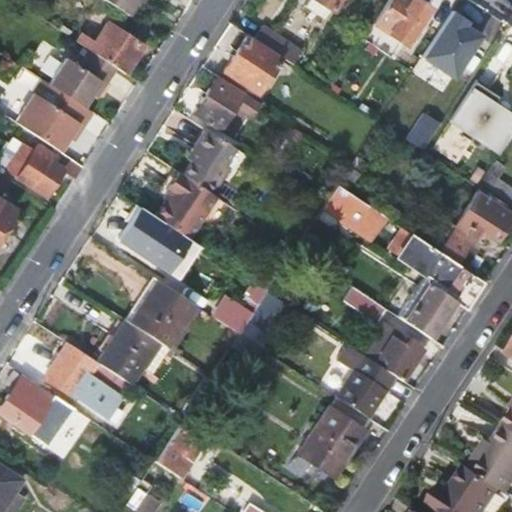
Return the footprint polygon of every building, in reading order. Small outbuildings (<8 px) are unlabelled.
[(100,0),(122,14),(131,0),(100,0)] [(308,0),(304,7),(326,21),(332,12),(313,0),(308,0)] [(313,0),(332,12),(339,0),(313,0)] [(414,0),(388,0),(372,25),(405,47),(429,10),(414,0)] [(452,8),(421,56),(455,78),(486,31),(452,8)] [(73,43),(88,53),(113,70),(122,76),(141,48),(106,24),(92,43),(79,34),(73,43)] [(257,26),(250,38),(267,49),(274,37),(257,26)] [(231,57),(222,70),(248,88),(257,93),(259,90),(280,58),(267,49),(250,38),(246,35),(236,51),(232,49),(227,55),(231,57)] [(267,49),(280,58),(288,63),(296,50),(275,37),(274,37),(267,49)] [(88,53),(78,69),(62,59),(44,84),(80,107),(97,82),(102,85),(113,70),(88,53)] [(298,69),(290,84),(303,92),(311,78),(298,69)] [(238,94),(214,78),(192,113),(216,129),(230,108),(247,120),(257,104),(243,95),(240,93),(238,94)] [(40,82),(12,123),(56,152),(73,126),(78,128),(87,112),(80,107),(44,84),(40,82)] [(257,104),(271,113),(278,102),(259,90),(257,93),(248,88),(243,95),(257,104)] [(448,121),(497,152),(511,129),(511,119),(468,90),(448,121)] [(196,151),(180,175),(205,191),(209,184),(215,188),(226,171),(220,167),(233,148),(204,129),(191,148),(196,151)] [(0,175),(7,180),(40,201),(59,172),(71,180),(79,168),(56,152),(51,159),(33,148),(30,152),(20,144),(0,175)] [(477,187),(505,206),(511,197),(511,191),(493,178),(501,166),(491,161),(475,186),(477,187)] [(168,195),(153,218),(176,234),(187,241),(215,198),(205,191),(180,175),(176,173),(164,192),(168,195)] [(0,224),(9,210),(0,203),(0,190),(7,180),(0,175),(0,224)] [(323,202),(342,213),(338,220),(349,226),(353,220),(375,234),(385,219),(334,186),(323,202)] [(477,187),(440,244),(433,239),(428,247),(454,264),(477,231),(491,242),(511,210),(511,209),(505,206),(477,187)] [(142,211),(122,242),(155,265),(176,234),(153,218),(142,211)] [(304,231),(292,249),(307,259),(319,239),(304,231)] [(422,274),(394,316),(429,338),(456,297),(469,305),(483,284),(454,264),(428,247),(404,231),(400,237),(404,239),(394,256),(422,274)] [(280,241),(267,262),(278,271),(292,249),(280,241)] [(61,279),(81,292),(88,284),(67,270),(61,279)] [(152,277),(124,320),(164,346),(193,304),(152,277)] [(251,283),(237,304),(250,313),(264,292),(251,283)] [(342,303),(374,324),(384,309),(352,288),(342,303)] [(250,313),(237,333),(255,345),(281,303),(264,292),(250,313)] [(237,333),(250,313),(237,304),(225,296),(211,316),(237,333)] [(124,320),(96,362),(128,384),(136,373),(145,379),(167,348),(164,346),(124,320)] [(351,349),(391,375),(400,381),(421,349),(393,332),(379,353),(357,340),(351,349)] [(67,343),(44,378),(75,398),(82,388),(94,395),(102,384),(89,376),(93,371),(125,392),(130,385),(128,384),(96,362),(67,343)] [(350,372),(334,397),(362,416),(363,416),(391,375),(351,349),(344,344),(334,361),(350,372)] [(6,363),(30,379),(37,369),(12,354),(6,363)] [(60,402),(21,377),(19,379),(16,376),(8,389),(11,390),(0,408),(0,415),(27,433),(37,419),(46,424),(60,402)] [(330,394),(292,452),(326,474),(356,428),(355,427),(362,416),(334,397),(330,394)] [(511,409),(503,423),(511,428),(511,409)] [(180,418),(152,461),(168,471),(178,477),(198,445),(189,439),(196,428),(180,418)] [(491,442),(474,470),(508,492),(511,485),(511,428),(503,423),(491,442)] [(486,438),(468,466),(474,470),(491,442),(486,438)] [(168,471),(152,461),(124,503),(137,511),(152,511),(159,502),(150,496),(168,471)] [(428,502),(443,511),(483,511),(489,504),(497,509),(508,492),(474,470),(468,466),(466,465),(452,486),(442,480),(428,502)] [(0,468),(0,511),(20,481),(0,468)]
